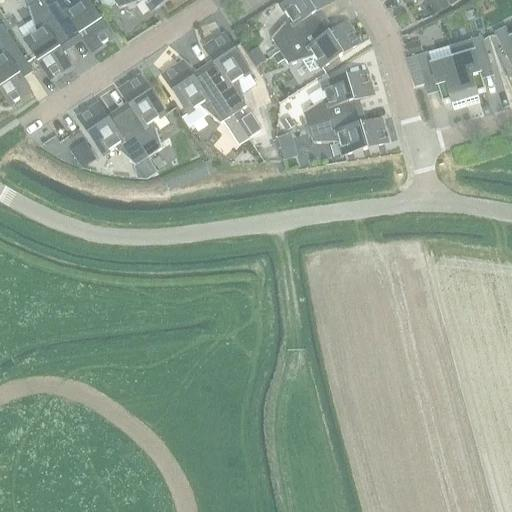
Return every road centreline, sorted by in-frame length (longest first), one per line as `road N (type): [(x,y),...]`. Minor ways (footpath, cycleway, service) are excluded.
road 1 (unclassified): [(431,203),(140,239),(79,231),(0,193)]
road 2 (residential): [(418,145),(384,31),(363,0)]
